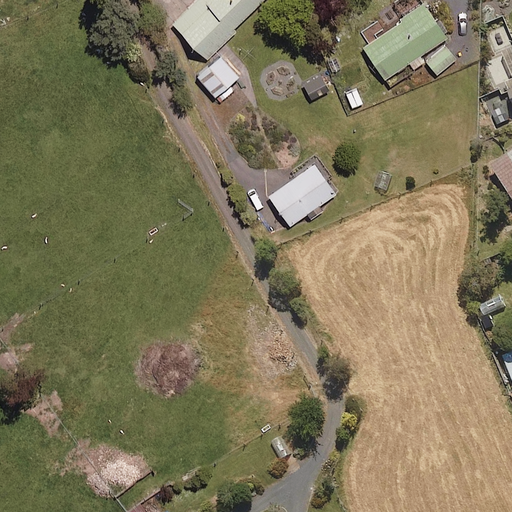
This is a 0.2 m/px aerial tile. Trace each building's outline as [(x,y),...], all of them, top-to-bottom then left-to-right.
[(200,0),(174,26),(208,61),(236,33),(233,31),(264,0),(200,0)] [(425,6),(363,48),(385,80),(409,64),(414,71),(424,64),(420,57),(447,38),(425,6)] [(447,43),(427,61),(439,74),(459,57),(447,43)] [(239,77),(221,57),(198,77),(221,104),(234,92),(229,86),(239,77)] [(328,91),(321,75),(304,83),(311,99),(328,91)] [(511,150),(490,165),(511,199),(511,150)] [(335,194),(314,164),(268,196),(290,227),(307,214),(311,220),(322,213),(318,207),(335,194)] [(511,382),(511,350),(502,354),(511,382)]
